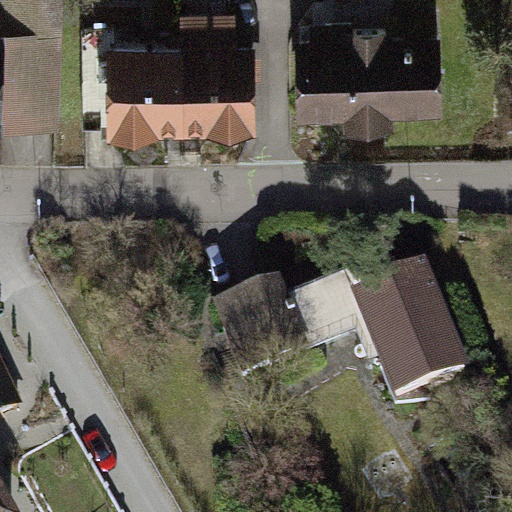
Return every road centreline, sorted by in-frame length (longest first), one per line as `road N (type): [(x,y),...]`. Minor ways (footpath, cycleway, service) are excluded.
road 1 (residential): [(511,184),(0,194)]
road 2 (residential): [(0,247),(165,511)]
